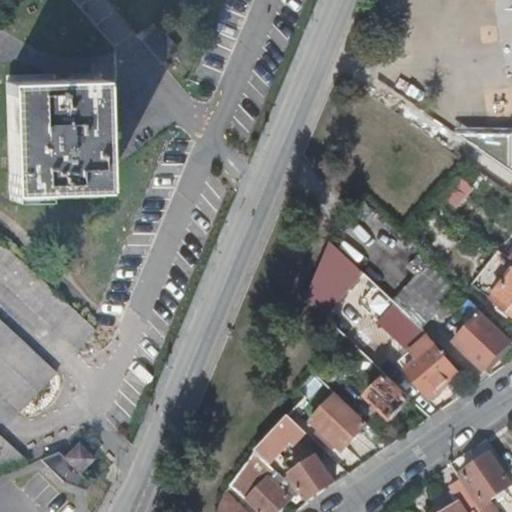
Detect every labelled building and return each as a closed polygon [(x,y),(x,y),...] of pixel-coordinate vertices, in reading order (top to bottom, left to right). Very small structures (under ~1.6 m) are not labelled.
[(9,79),(10,99),(11,128),(13,191),(98,188),(97,175),(97,168),(97,153),(96,139),(96,125),(95,97),(94,76),(47,78),(9,79)] [(511,133),(459,133),(462,135),(511,170),(511,133)] [(476,189),(461,178),(442,202),(456,213),(476,189)] [(0,240),(0,275),(78,349),(96,330),(0,240)] [(330,240),(305,298),(325,316),(364,273),(330,240)] [(511,278),(495,300),(511,313),(511,278)] [(393,303),(379,322),(418,361),(436,346),(393,303)] [(483,315),(457,343),(486,370),(511,343),(483,315)] [(0,319),(0,390),(21,411),(57,372),(0,319)] [(418,361),(407,370),(430,395),(447,379),(451,382),(461,373),(436,346),(418,361)] [(386,377),(369,396),(393,420),(411,401),(386,377)] [(369,423),(338,393),(312,420),(320,427),(318,431),(331,444),(334,441),(343,450),(369,423)] [(404,433),(425,420),(419,409),(397,423),(404,433)] [(291,414),(258,449),(269,460),(272,464),(305,429),(291,414)] [(0,472),(25,462),(0,436),(0,472)] [(79,470),(93,456),(78,441),(64,454),(79,470)] [(269,460),(258,449),(249,462),(260,471),(269,460)] [(501,511),(492,499),(511,485),(511,482),(493,454),(465,472),(466,473),(462,476),(468,486),(485,511),(501,511)] [(324,490),(337,482),(320,456),(294,473),(311,500),(324,490)] [(279,511),(299,491),(293,485),(290,482),(280,472),(274,478),(270,476),(264,483),(257,490),(253,487),(249,491),(253,495),(249,499),(262,511),(260,511),(279,511)] [(260,479),(253,487),(257,490),(264,483),(260,479)] [(485,511),(468,486),(456,494),(462,502),(447,511),(485,511)] [(160,511),(170,488),(169,487),(161,489),(151,511),(160,511)] [(240,511),(225,497),(218,511),(240,511)]
